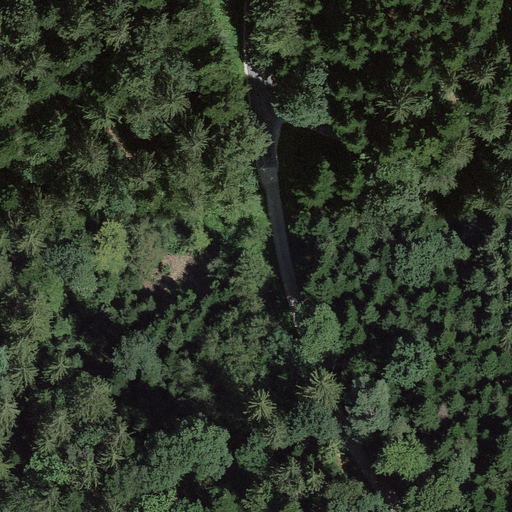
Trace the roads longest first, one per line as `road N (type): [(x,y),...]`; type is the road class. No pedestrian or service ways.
road 1 (track): [(259,92),(274,227),(297,327),(342,430),(404,511)]
road 2 (track): [(259,92),(511,204)]
